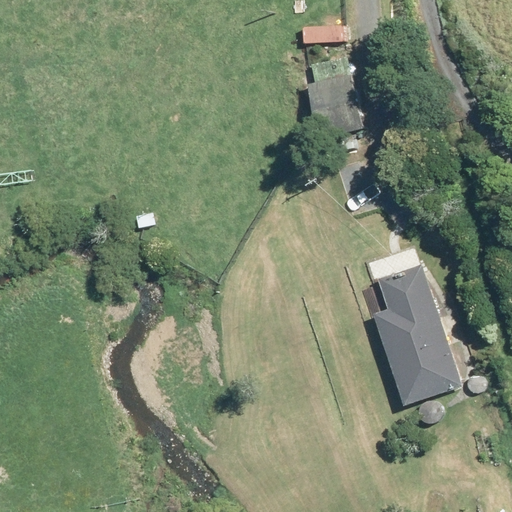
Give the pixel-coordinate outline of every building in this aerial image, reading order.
[(341,12),(317,14),(319,56),(344,54),(341,12)] [(302,81),(308,111),(310,124),(358,115),(355,102),(347,58),(311,65),(313,79),(302,81)] [(363,142),(327,142),(327,163),(363,163),(363,142)] [(377,186),(353,165),(330,192),(355,213),(377,186)] [(386,308),(367,314),(397,404),(463,381),(424,266),(377,282),(386,308)]
